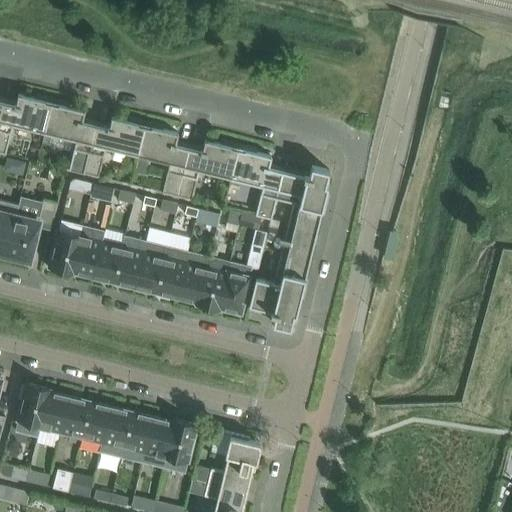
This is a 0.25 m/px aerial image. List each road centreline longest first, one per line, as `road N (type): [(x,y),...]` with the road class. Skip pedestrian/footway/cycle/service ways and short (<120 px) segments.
road 1 (residential): [(0,51),(353,143)]
road 2 (residential): [(307,360),(0,285)]
road 3 (residential): [(0,341),(294,414)]
road 4 (residential): [(307,360),(356,162),(353,143)]
